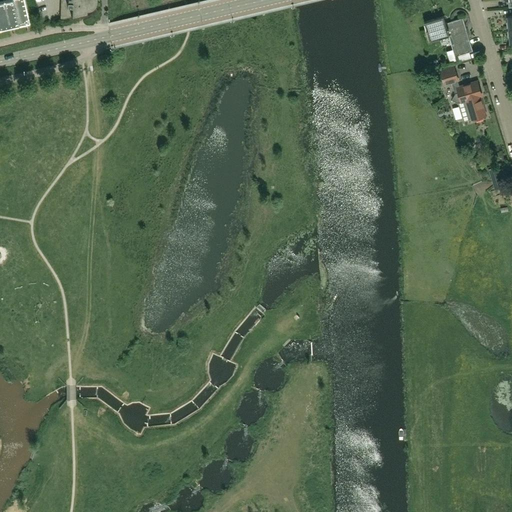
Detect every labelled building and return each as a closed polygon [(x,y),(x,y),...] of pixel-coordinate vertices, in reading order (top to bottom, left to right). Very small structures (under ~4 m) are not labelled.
[(0,0),(0,30),(30,24),(24,0),(0,0)] [(67,17),(87,12),(87,10),(88,10),(89,9),(90,9),(91,9),(92,8),(93,8),(94,7),(95,6),(96,5),(96,4),(97,2),(97,1),(97,0),(71,0),(72,1),(70,0),(60,0),(60,19),(67,17)] [(455,56),(473,51),(463,18),(446,23),(444,16),(424,22),(430,41),(449,35),(455,56)] [(482,116),(486,115),(480,96),(482,96),(478,81),(459,86),(457,79),(458,79),(454,67),(441,71),(445,83),(451,81),(455,94),(453,100),(458,103),(464,121),(472,119),(475,118),(476,120),(483,118),(482,116)] [(501,187),(496,168),(489,169),(495,189),(501,187)]
